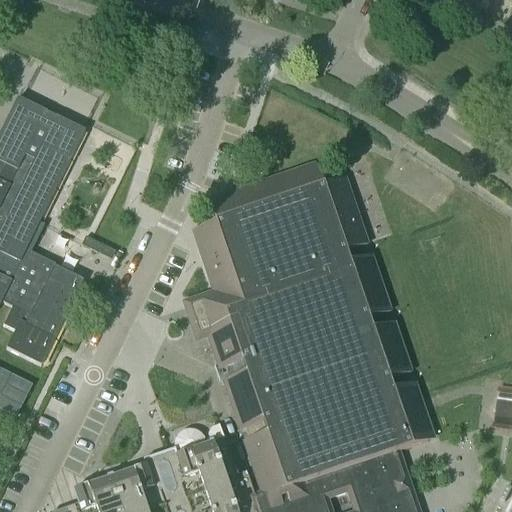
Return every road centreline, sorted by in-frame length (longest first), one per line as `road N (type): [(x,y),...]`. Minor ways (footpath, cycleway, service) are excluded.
road 1 (tertiary): [(511,175),(326,63)]
road 2 (tertiary): [(326,63),(140,0)]
